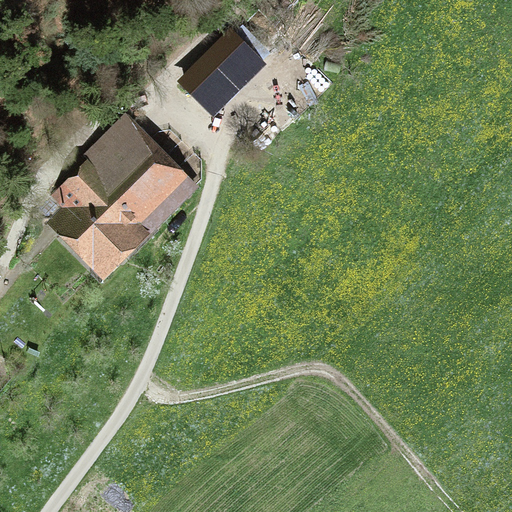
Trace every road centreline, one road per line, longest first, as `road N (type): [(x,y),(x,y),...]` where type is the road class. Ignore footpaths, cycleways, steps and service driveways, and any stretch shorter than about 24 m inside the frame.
road 1 (track): [(457,511),(334,372),(311,368),(180,402),(138,386)]
road 2 (track): [(232,0),(117,94),(58,155),(24,204),(0,264)]
